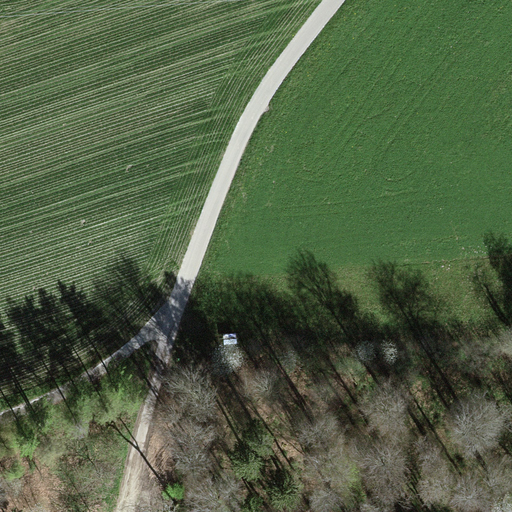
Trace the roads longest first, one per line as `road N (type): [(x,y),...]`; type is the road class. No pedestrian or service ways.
road 1 (track): [(124,511),(180,291),(248,123),(334,0)]
road 2 (track): [(180,291),(108,366),(0,419)]
